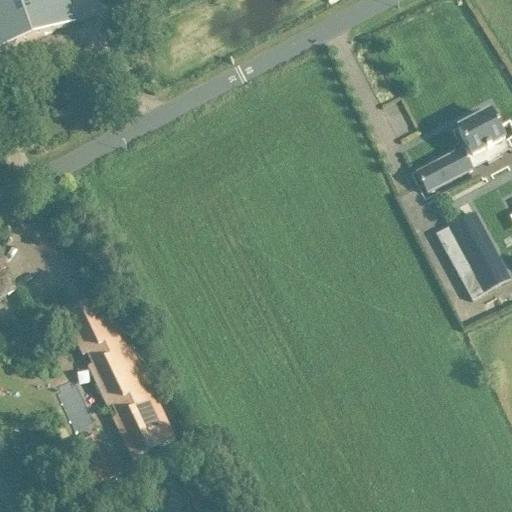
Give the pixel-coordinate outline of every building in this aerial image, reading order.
[(0,0),(0,51),(75,25),(66,0),(0,0)] [(505,143),(490,116),(458,133),(467,150),(417,177),(427,195),(472,172),(467,162),(472,159),(473,160),(486,153),(487,154),(491,151),(505,143)] [(499,125),(504,140),(511,137),(511,127),(510,122),(499,125)] [(497,258),(459,278),(471,301),(509,281),(497,258)] [(0,300),(16,292),(0,260),(0,300)] [(106,297),(63,317),(82,358),(87,356),(92,367),(88,369),(107,410),(111,408),(117,419),(112,421),(132,462),(175,441),(156,401),(151,403),(146,392),(150,390),(131,349),(127,351),(121,340),(126,338),(106,297)] [(38,336),(15,348),(20,358),(44,346),(38,336)] [(59,386),(68,418),(85,412),(76,381),(59,386)] [(114,462),(85,476),(92,490),(121,476),(114,462)]
